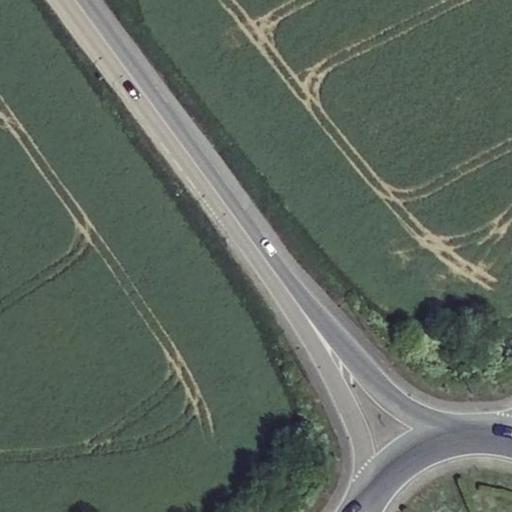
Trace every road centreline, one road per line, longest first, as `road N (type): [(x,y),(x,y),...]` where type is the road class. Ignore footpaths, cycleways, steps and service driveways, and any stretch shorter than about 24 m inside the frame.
road 1 (tertiary): [(72,0),(260,261)]
road 2 (tertiary): [(451,439),(387,394),(260,261)]
road 3 (tertiary): [(260,261),(347,407),(372,492)]
